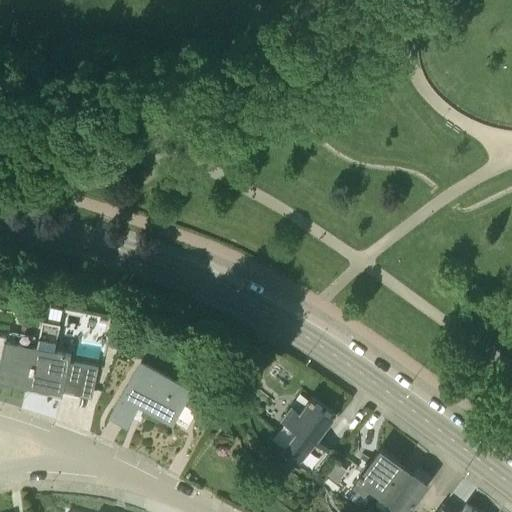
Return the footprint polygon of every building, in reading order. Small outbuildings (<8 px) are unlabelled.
[(70,379),(69,383),(81,385),(85,364),(69,360),(71,353),(54,349),(60,323),(42,320),(37,346),(29,384),(63,391),(66,378),(70,379)] [(13,380),(29,384),(37,346),(6,339),(6,334),(0,332),(0,356),(1,357),(0,363),(0,382),(12,385),(13,380)] [(192,386),(142,359),(112,413),(127,421),(139,401),(146,405),(146,406),(173,421),(192,386)] [(295,467),(298,463),(311,473),(330,449),(315,438),(332,416),(313,401),(315,398),(311,396),(300,412),(292,405),(282,418),(296,429),(280,450),(284,453),(282,457),(295,467)] [(380,496),(402,468),(380,452),(382,448),(381,447),(353,485),(365,494),(369,488),(380,496)] [(389,511),(405,511),(416,498),(428,482),(414,471),(411,475),(402,468),(380,496),(390,503),(385,509),(389,511)]
